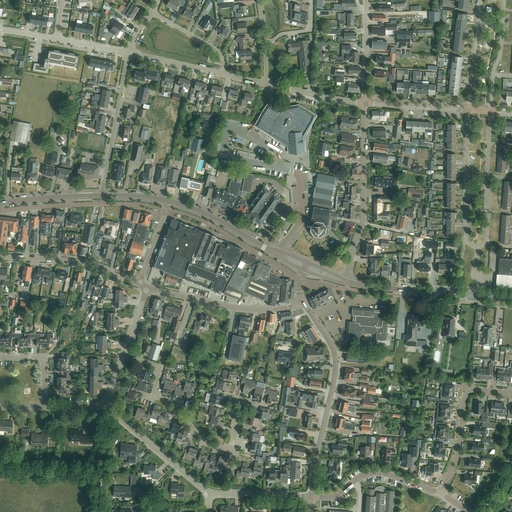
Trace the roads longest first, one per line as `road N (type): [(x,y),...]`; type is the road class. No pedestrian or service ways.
road 1 (tertiary): [(312,497),(335,358),(302,301)]
road 2 (residential): [(348,283),(364,216),(364,103)]
road 3 (residential): [(302,301),(235,308),(147,288)]
road 4 (residential): [(440,493),(467,391),(511,392)]
road 5 (residential): [(102,195),(127,52)]
road 6 (residential): [(139,284),(68,262),(0,255)]
road 7 (residential): [(468,110),(466,237),(477,246)]
road 8 (residential): [(312,497),(335,496),(370,472),(440,493)]
road 9 (residential): [(477,246),(487,232),(490,111)]
road 10 (residential): [(210,493),(106,408)]
road 11 (secondary): [(474,295),(348,283)]
road 12 (secondary): [(279,254),(168,201)]
